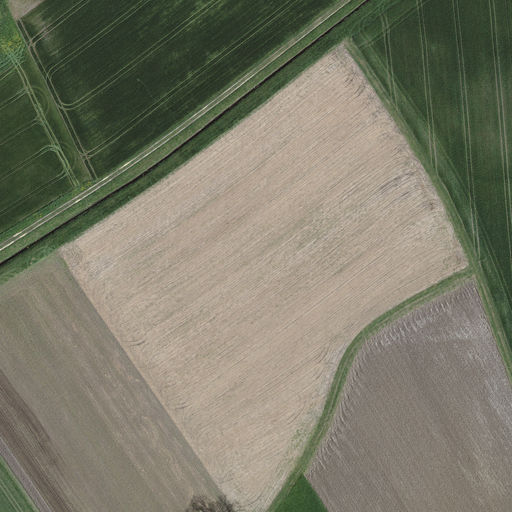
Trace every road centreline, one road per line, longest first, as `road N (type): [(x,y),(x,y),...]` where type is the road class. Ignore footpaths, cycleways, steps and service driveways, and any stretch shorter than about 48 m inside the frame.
road 1 (track): [(511,372),(479,280),(469,275),(370,326),(351,348),(318,437),(271,511)]
road 2 (track): [(346,0),(196,118),(0,247)]
